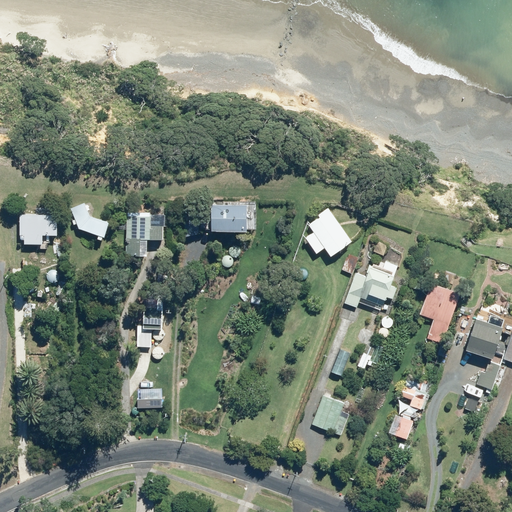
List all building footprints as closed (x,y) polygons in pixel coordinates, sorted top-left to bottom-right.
[(110,222),(91,216),(86,203),(72,208),(80,228),(100,235),(99,238),(103,240),(104,236),(105,236),(110,222)] [(249,204),(214,205),(214,230),(249,230),(249,204)] [(333,257),(354,241),(329,208),(320,215),(321,217),(310,226),(314,231),(306,238),(318,253),(326,247),(333,257)] [(194,212),(189,228),(200,232),(203,221),(200,220),(202,214),(194,212)] [(127,254),(142,255),(142,238),(164,239),(165,215),(152,214),(152,217),(147,217),(147,213),(133,213),(133,216),(129,216),(127,254)] [(22,221),(22,235),(57,235),(58,221),(22,221)] [(374,251),(384,255),(388,245),(378,241),(374,251)] [(302,264),(306,249),(300,247),(295,262),(302,264)] [(349,252),(343,269),(353,273),(359,256),(349,252)] [(384,268),(396,272),(399,266),(386,261),(384,268)] [(398,287),(391,285),(395,275),(371,267),(368,276),(356,272),(345,303),(358,307),(360,299),(366,301),(367,299),(384,305),(387,296),(394,299),(398,287)] [(433,281),(421,313),(435,319),(428,338),(443,344),(463,293),(433,281)] [(144,327),(163,327),(164,308),(154,307),(155,297),(146,296),(144,327)] [(386,336),(391,327),(395,318),(385,314),(381,323),(383,324),(379,332),(386,336)] [(506,328),(503,327),(505,320),(492,315),(489,322),(477,318),(466,348),(495,359),(506,328)] [(445,347),(436,344),(434,350),(443,353),(445,347)] [(368,345),(359,366),(365,369),(369,359),(371,360),(376,348),(368,345)] [(352,350),(342,346),(332,369),(342,374),(352,350)] [(478,384),(493,389),(501,365),(489,361),(485,372),(482,371),(478,384)] [(409,373),(402,392),(423,399),(429,382),(420,379),(420,377),(409,373)] [(325,395),(313,424),(342,436),(349,418),(340,415),(345,403),(325,395)]
